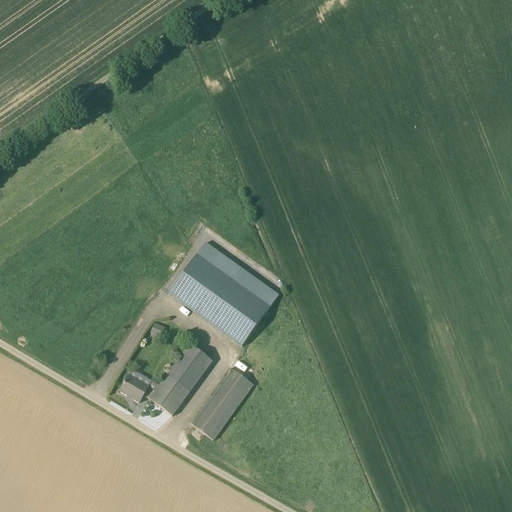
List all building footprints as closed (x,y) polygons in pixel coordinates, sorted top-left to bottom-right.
[(269,309),(196,257),(168,295),(241,348),(269,309)] [(164,329),(154,325),(150,335),(161,339),(164,329)] [(212,363),(189,346),(149,401),(172,418),(212,363)] [(253,387),(230,370),(190,425),(213,442),(253,387)] [(148,389),(128,377),(119,393),(139,404),(148,389)]
